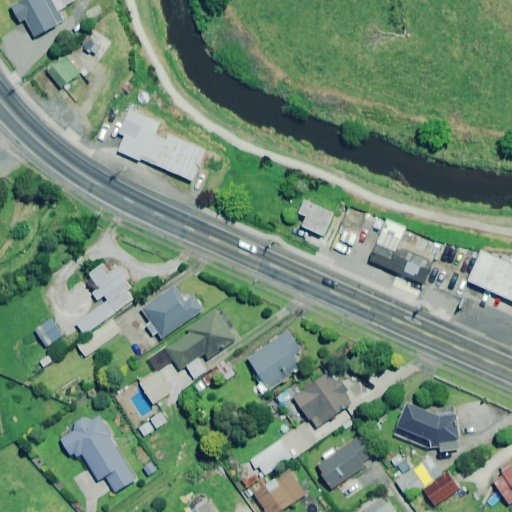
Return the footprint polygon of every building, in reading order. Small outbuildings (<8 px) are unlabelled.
[(25,0),(13,7),(21,22),(26,19),(36,38),(65,22),(58,11),(76,2),(74,0),(25,0)] [(127,30),(112,14),(98,28),(99,29),(82,46),(97,60),(127,30)] [(82,73),(68,56),(48,72),(62,89),(82,73)] [(197,151),(123,119),(109,151),(183,183),(197,151)] [(326,214),(297,202),(287,224),(316,237),(326,214)] [(374,229),(362,257),(417,281),(429,253),(374,229)] [(511,260),(476,245),(463,277),(511,298),(511,260)] [(111,274),(104,264),(90,275),(100,289),(94,294),(99,301),(106,296),(110,301),(78,324),(85,335),(134,300),(127,291),(134,287),(120,268),(111,274)] [(186,302),(176,287),(142,310),(161,338),(205,308),(196,295),(186,302)] [(237,338),(219,310),(189,330),(191,334),(167,350),(180,369),(205,353),(208,358),(237,338)] [(64,337),(52,320),(36,331),(47,348),(64,337)] [(122,333),(114,321),(78,345),(86,357),(122,333)] [(303,351),(289,331),(249,360),(264,380),(256,386),(263,396),(304,366),(297,356),(303,351)] [(326,376),(294,397),(297,401),(284,409),(291,420),(304,411),(315,428),(356,401),(340,378),(332,365),(323,372),(326,376)] [(157,402),(162,409),(170,404),(166,397),(172,393),(159,373),(141,384),(154,404),(157,402)] [(431,441),(432,448),(438,448),(438,451),(460,450),(459,438),(480,437),(478,415),(437,417),(407,404),(397,427),(431,441)] [(167,423),(162,414),(152,420),(157,429),(167,423)] [(83,417),(75,422),(74,431),(61,439),(71,455),(75,453),(78,459),(83,455),(100,481),(106,477),(117,493),(137,480),(110,437),(113,435),(100,415),(91,420),(83,417)] [(372,457),(359,437),(335,453),(333,449),(323,455),(326,460),(317,466),(334,491),(369,467),(365,461),(372,457)] [(293,457),(281,440),(251,461),(256,469),(260,467),(266,476),(293,457)] [(505,476),(511,487),(511,461),(500,469),(504,475),(505,476)] [(436,511),(447,504),(449,507),(454,504),(451,500),(464,491),(449,472),(428,488),(408,462),(400,468),(405,474),(395,481),(409,500),(421,492),(436,511)] [(267,478),(244,493),(248,499),(255,495),(266,511),(280,511),(306,495),(289,471),(270,483),(267,478)] [(507,502),(497,487),(488,493),(497,508),(507,502)] [(386,506),(381,498),(364,510),(364,511),(397,511),(391,503),(386,506)] [(217,511),(210,499),(189,511),(217,511)]
